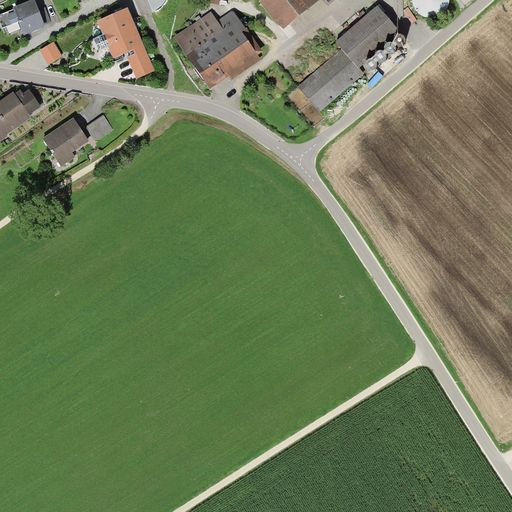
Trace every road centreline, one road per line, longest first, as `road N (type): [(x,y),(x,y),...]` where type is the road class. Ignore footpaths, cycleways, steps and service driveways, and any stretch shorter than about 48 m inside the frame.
road 1 (unclassified): [(511,485),(357,246),(293,165)]
road 2 (residential): [(293,165),(254,134),(192,105),(0,73)]
road 3 (track): [(427,354),(177,511)]
road 4 (residential): [(293,165),(484,0)]
road 5 (track): [(154,98),(129,142),(0,225)]
